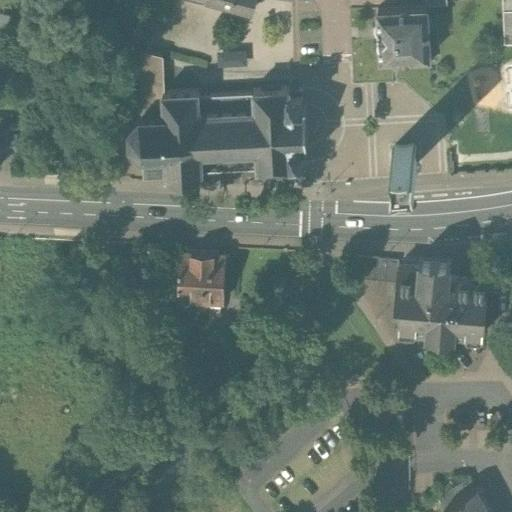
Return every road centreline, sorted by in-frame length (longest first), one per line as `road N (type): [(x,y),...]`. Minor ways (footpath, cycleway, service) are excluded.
road 1 (primary): [(0,249),(406,264),(511,253)]
road 2 (residential): [(501,449),(477,437),(411,438),(426,497),(469,511)]
